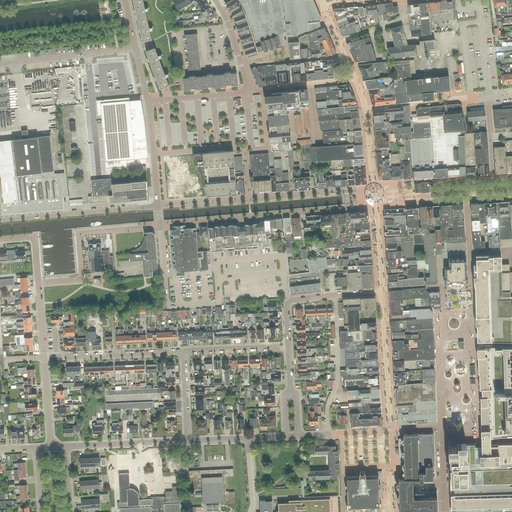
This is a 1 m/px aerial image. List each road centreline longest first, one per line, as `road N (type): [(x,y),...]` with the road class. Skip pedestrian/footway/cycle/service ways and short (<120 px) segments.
road 1 (residential): [(443,316),(444,511)]
road 2 (residential): [(157,205),(0,219)]
road 3 (residential): [(185,349),(44,355)]
road 4 (unclassified): [(0,64),(136,48)]
road 5 (residential): [(64,446),(188,440)]
